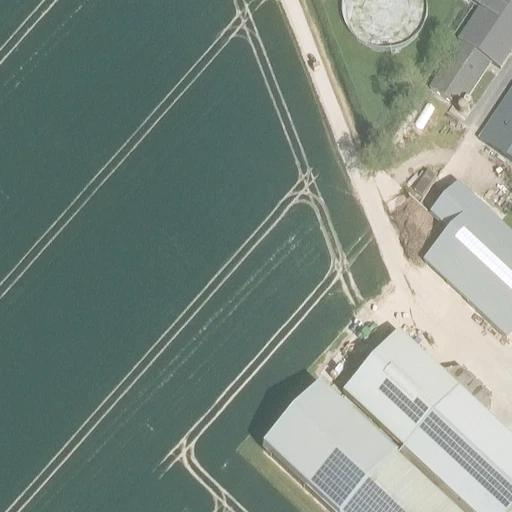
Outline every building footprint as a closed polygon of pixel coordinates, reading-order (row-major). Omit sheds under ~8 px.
[(378,33),(420,34),(421,0),(391,0),(391,3),(379,3),(378,33)] [(511,0),(489,0),(428,91),(459,112),(491,64),(501,71),(511,55),(511,0)] [(511,335),(511,236),(459,187),(431,217),(451,236),(424,265),(506,342),(511,335)] [(345,511),(510,511),(511,510),(511,443),(397,336),(342,395),(402,451),(394,460),(345,511)] [(263,452),(326,511),(344,511),(394,460),(320,390),(263,452)]
